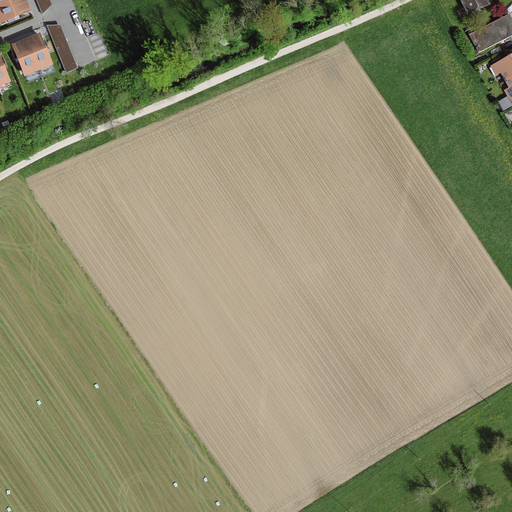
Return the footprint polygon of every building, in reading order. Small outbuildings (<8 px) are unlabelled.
[(0,0),(0,19),(1,23),(29,12),(26,5),(24,0),(0,0)] [(36,0),(42,13),(52,5),(49,0),(36,0)] [(461,0),(468,13),(469,13),(470,16),(480,12),(478,9),(486,4),(484,0),(461,0)] [(511,24),(507,15),(468,35),(477,53),(511,35),(511,24)] [(77,67),(60,25),(47,26),(66,72),(77,67)] [(41,36),(33,39),(23,44),(14,47),(24,73),(51,62),(41,36)] [(511,55),(496,64),(511,92),(511,55)] [(0,59),(0,83),(8,80),(0,59)]
